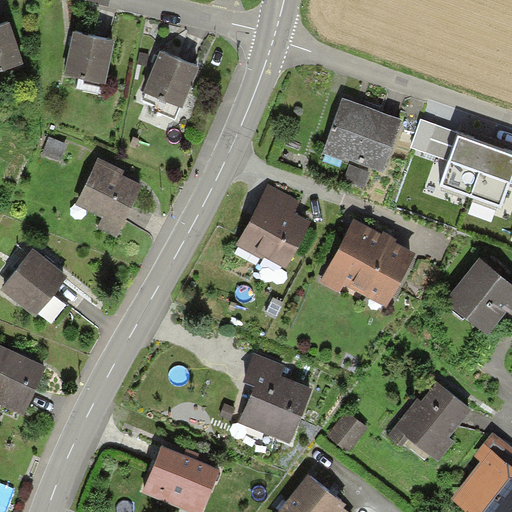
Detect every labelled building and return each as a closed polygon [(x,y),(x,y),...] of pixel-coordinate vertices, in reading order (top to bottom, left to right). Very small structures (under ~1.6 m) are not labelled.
[(8,15),(0,17),(0,64),(23,56),(8,15)] [(74,25),(66,68),(81,71),(79,84),(102,88),(112,33),(74,25)] [(144,95),(156,100),(155,105),(174,113),(196,59),(161,45),(145,84),(148,85),(144,95)] [(323,148),(343,155),(346,152),(382,165),(400,113),(342,93),(323,148)] [(511,141),(458,123),(456,129),(435,122),(426,148),(450,156),(442,178),(500,197),(507,176),(511,177),(511,141)] [(137,126),(133,136),(144,140),(148,130),(137,126)] [(50,134),(44,150),(59,155),(65,140),(50,134)] [(99,153),(77,198),(102,210),(96,223),(115,232),(141,178),(122,169),(124,165),(99,153)] [(352,162),(346,176),(364,183),(370,169),(352,162)] [(264,188),(234,247),(281,271),(304,225),(285,216),(292,203),(264,188)] [(350,225),(320,282),(342,293),(346,285),(384,304),(409,255),(350,225)] [(33,244),(2,282),(34,308),(65,269),(48,256),(33,244)] [(511,275),(480,251),(446,295),(489,329),(507,306),(511,310),(511,275)] [(0,340),(0,399),(23,409),(45,360),(19,349),(0,340)] [(255,387),(240,422),(285,441),(304,393),(274,381),(279,370),(251,359),(241,382),(255,387)] [(472,404),(439,377),(423,396),(419,393),(387,431),(405,446),(413,436),(437,456),(453,436),(449,432),(472,404)] [(347,410),(329,434),(349,449),(367,425),(347,410)] [(483,455),(453,490),(478,511),(507,511),(511,507),(511,462),(511,461),(511,459),(511,446),(494,431),(477,450),(483,455)] [(162,441),(144,487),(198,508),(216,462),(162,441)] [(310,471),(278,511),(349,511),(350,511),(339,502),(343,497),(310,471)]
